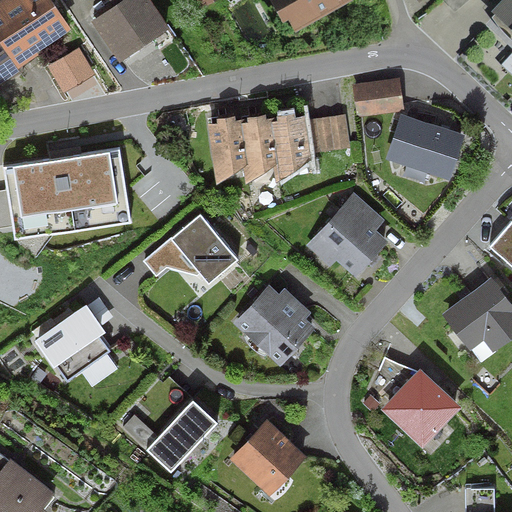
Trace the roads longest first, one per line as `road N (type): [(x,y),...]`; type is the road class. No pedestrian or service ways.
road 1 (residential): [(392,511),(340,442),(328,395),(336,357),(511,164)]
road 2 (residential): [(404,54),(0,125)]
road 3 (residential): [(511,136),(432,61),(404,54)]
